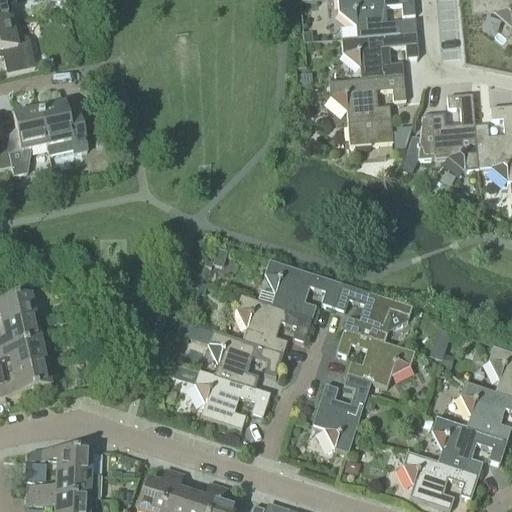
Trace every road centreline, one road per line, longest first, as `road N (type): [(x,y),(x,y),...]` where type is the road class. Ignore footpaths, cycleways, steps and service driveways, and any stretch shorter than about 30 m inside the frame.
road 1 (residential): [(0,441),(81,428),(109,432),(261,483)]
road 2 (residential): [(261,483),(286,400),(306,383),(320,338)]
road 3 (residential): [(424,1),(429,62),(511,86)]
